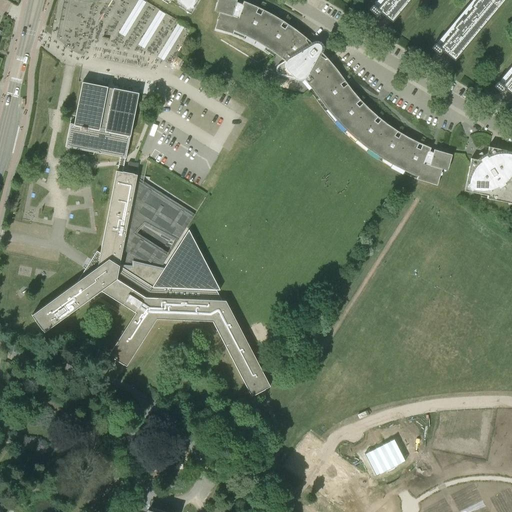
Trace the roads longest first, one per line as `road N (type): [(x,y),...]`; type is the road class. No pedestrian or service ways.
road 1 (residential): [(511,135),(290,0)]
road 2 (unclassified): [(147,401),(106,377),(41,365),(0,345)]
road 3 (unclassified): [(163,75),(71,60),(28,33)]
road 4 (unclassified): [(147,401),(129,443),(130,472),(153,496),(189,496)]
road 5 (unclassified): [(189,496),(200,483),(198,456),(178,425),(147,401)]
